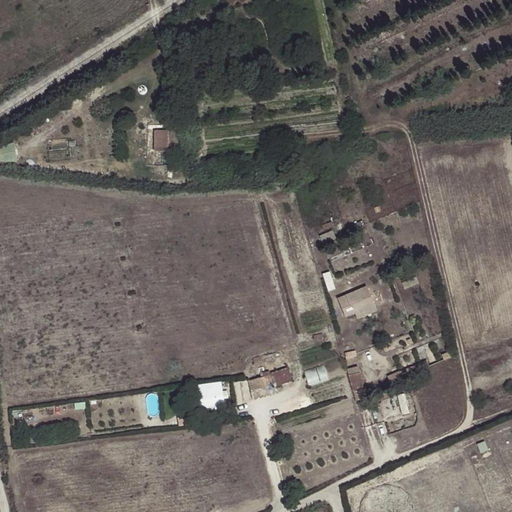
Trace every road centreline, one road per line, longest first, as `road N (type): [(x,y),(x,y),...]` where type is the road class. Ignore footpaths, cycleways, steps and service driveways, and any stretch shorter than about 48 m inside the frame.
road 1 (unclassified): [(465,428),(281,511)]
road 2 (unknown): [(282,511),(260,413),(299,390),(295,363)]
